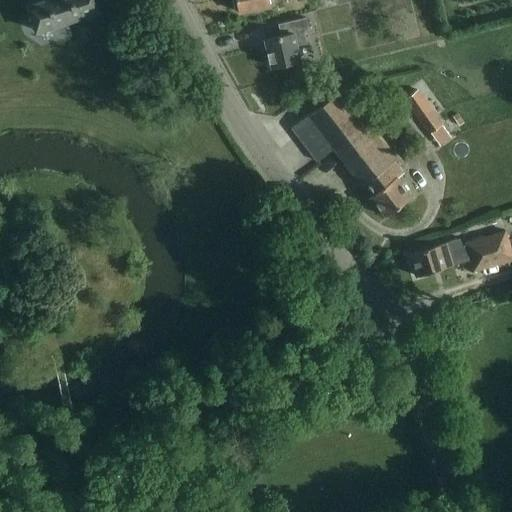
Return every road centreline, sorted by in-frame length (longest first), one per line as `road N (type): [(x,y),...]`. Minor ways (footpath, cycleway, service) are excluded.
road 1 (tertiary): [(381,305),(187,49),(168,0)]
road 2 (tertiary): [(458,511),(419,372),(381,305)]
road 3 (residential): [(381,305),(511,270)]
